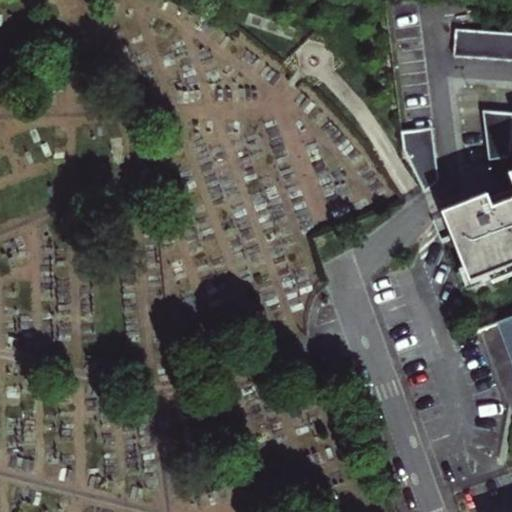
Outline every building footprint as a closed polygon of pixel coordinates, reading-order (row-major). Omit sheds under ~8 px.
[(511,23),(447,19),(446,46),(511,50),(511,23)] [(511,128),(511,108),(478,106),(484,156),(504,155),(507,153),(511,128)] [(433,168),(426,115),(396,120),(400,139),(417,182),(433,168)] [(511,269),(511,171),(508,173),(511,184),(511,186),(487,197),(486,193),(440,211),(468,281),(487,274),(489,279),(511,269)] [(511,321),(497,327),(511,369),(511,321)]
